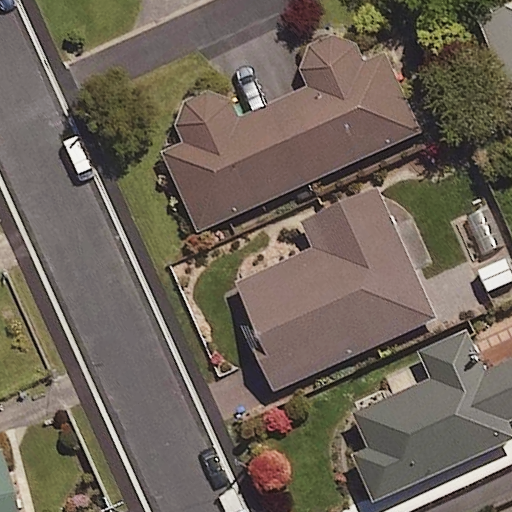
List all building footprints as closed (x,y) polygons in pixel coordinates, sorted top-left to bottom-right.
[(511,2),(476,17),(511,106),(511,2)] [(160,147),(196,226),(417,128),(382,48),(361,57),(354,40),(331,31),(307,42),(299,65),(306,81),(236,112),(229,94),(204,88),(181,98),(172,121),(180,139),(160,147)] [(434,316),(375,182),(297,216),(309,243),(232,277),(260,340),(252,344),(272,387),(434,316)] [(511,254),(477,268),(489,297),(511,287),(511,254)] [(511,351),(483,364),(465,323),(414,345),(426,373),(349,407),(364,442),(348,449),(369,496),(511,433),(511,432),(504,416),(511,412),(511,351)] [(0,511),(15,511),(0,449),(0,511)]
